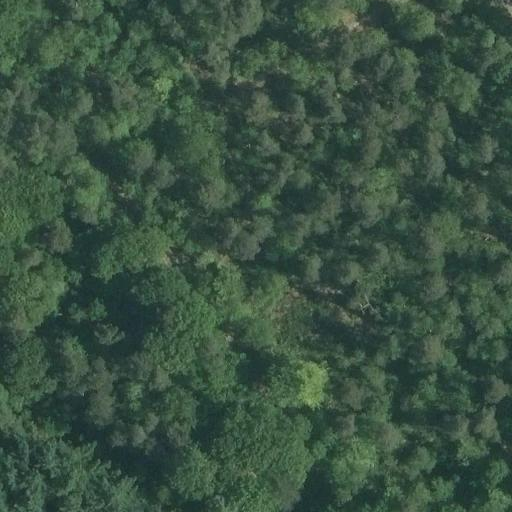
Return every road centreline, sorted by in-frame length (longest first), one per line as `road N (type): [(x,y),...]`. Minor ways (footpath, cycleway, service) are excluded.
road 1 (track): [(0,166),(78,164),(121,190),(340,511)]
road 2 (track): [(397,0),(96,170)]
